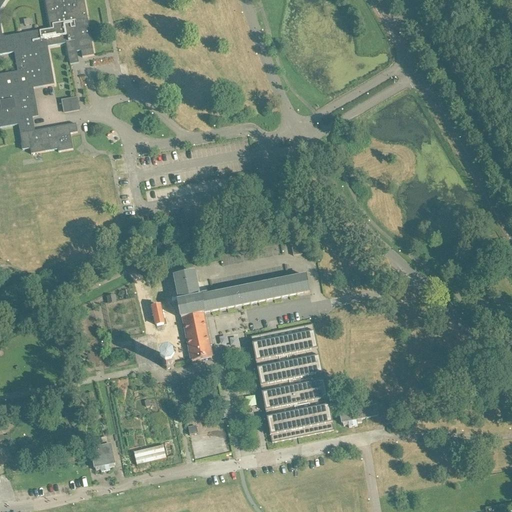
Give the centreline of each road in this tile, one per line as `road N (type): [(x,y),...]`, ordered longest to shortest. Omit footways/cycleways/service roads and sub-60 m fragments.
road 1 (residential): [(364,437),(0,510)]
road 2 (tertiary): [(511,236),(417,74)]
road 3 (unclassified): [(419,281),(359,222),(305,141)]
road 4 (residential): [(254,317),(419,281)]
road 5 (unclassified): [(511,386),(419,281)]
road 6 (residential): [(296,125),(244,0)]
road 7 (residential): [(410,61),(296,125)]
road 8 (residential): [(305,141),(417,74)]
